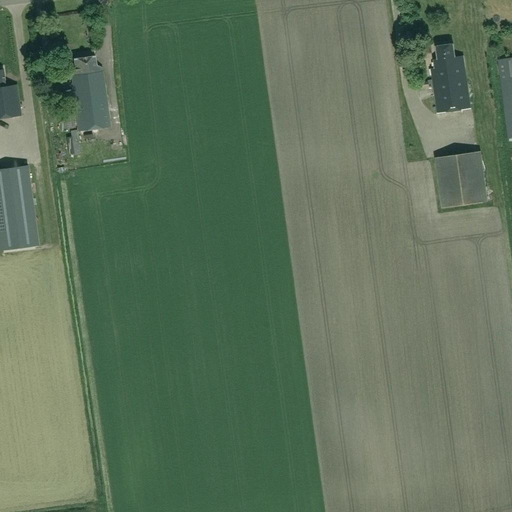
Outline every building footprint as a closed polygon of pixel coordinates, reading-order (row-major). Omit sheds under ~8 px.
[(431,68),(432,79),(437,113),(471,108),(463,55),(455,56),(454,43),(436,46),(438,59),(433,60),(434,68),(431,68)] [(71,75),(72,83),(71,83),(78,130),(110,126),(102,68),(96,64),(95,56),(74,59),(75,65),(72,65),(74,75),(71,75)] [(511,57),(498,59),(508,138),(511,137),(511,57)] [(0,118),(21,116),(17,85),(6,86),(3,71),(3,69),(0,69),(0,118)] [(74,111),(66,113),(67,121),(60,121),(61,129),(76,127),(74,111)] [(77,131),(70,132),(74,155),(80,154),(77,131)] [(443,208),(464,205),(486,202),(479,151),(435,158),(443,208)] [(0,168),(0,249),(38,245),(28,165),(0,168)]
